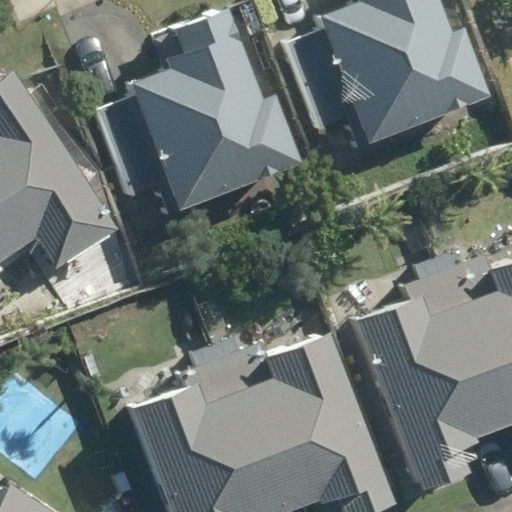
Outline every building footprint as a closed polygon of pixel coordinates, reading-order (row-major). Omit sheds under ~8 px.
[(186,200),(304,153),(278,84),(269,87),(234,0),(227,0),(180,17),(189,43),(175,48),(178,56),(137,71),(143,86),(101,102),(134,187),(159,177),(173,211),(189,206),(186,200)] [(371,133),(492,87),(466,18),(456,22),(447,0),(337,0),(324,5),(331,23),(290,37),(322,122),(346,112),(359,145),(374,139),(371,133)] [(120,221),(17,62),(0,72),(0,256),(39,231),(59,261),(120,221)] [(511,229),(360,296),(439,477),(511,445),(511,229)] [(189,382),(140,399),(180,511),(270,511),(325,492),(326,495),(344,488),(353,511),(401,495),(339,322),(272,346),(268,334),(242,344),(239,334),(195,349),(200,361),(183,367),(189,382)] [(71,511),(15,475),(0,495),(0,511),(71,511)]
